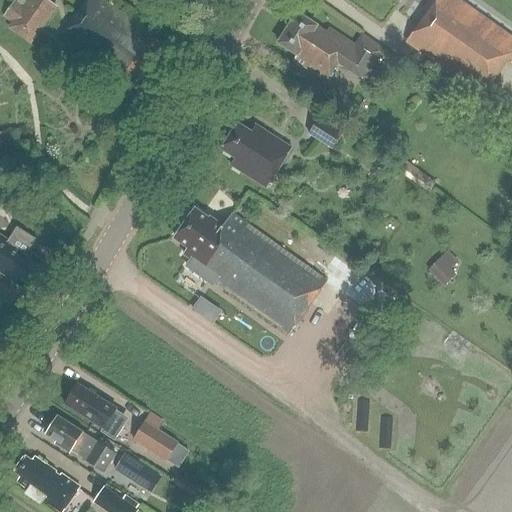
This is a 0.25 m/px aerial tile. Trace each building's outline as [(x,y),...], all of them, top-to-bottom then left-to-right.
[(31,47),(58,8),(46,0),(19,0),(17,4),(14,1),(3,18),(11,24),(7,30),(31,47)] [(162,63),(154,57),(164,44),(103,0),(88,0),(61,38),(106,71),(104,73),(112,79),(129,91),(140,76),(148,81),(162,63)] [(511,38),(456,0),(436,0),(405,45),(481,97),(511,51),(511,38)] [(362,34),(358,41),(355,44),(329,27),(326,32),(297,13),(277,44),(296,57),(293,62),(325,83),(337,64),(365,83),(380,60),(396,71),(402,62),(362,34)] [(333,151),(344,134),(319,118),(318,119),(308,135),(333,151)] [(290,149),(257,127),(254,133),(239,123),(222,150),(239,160),(235,167),(266,187),(290,149)] [(326,281),(233,212),(223,225),(211,216),(209,219),(196,209),(175,237),(188,247),(185,252),(207,269),(204,272),(288,334),(326,281)] [(29,254),(10,242),(0,235),(0,268),(13,277),(12,279),(29,290),(46,264),(29,253),(29,254)] [(449,252),(429,271),(444,287),(456,276),(451,271),(457,265),(456,264),(458,262),(449,252)] [(352,298),(365,280),(351,270),(339,288),(352,298)] [(117,409),(79,384),(76,388),(75,387),(70,394),(72,395),(65,405),(100,428),(109,414),(113,416),(117,409)] [(150,414),(145,422),(159,431),(164,424),(164,422),(151,413),(150,414)] [(74,451),(81,456),(104,471),(115,454),(59,417),(57,419),(55,418),(51,424),(53,425),(48,434),(59,441),(57,443),(72,453),(74,451)] [(179,444),(145,422),(133,441),(166,463),(179,444)] [(125,455),(115,471),(134,482),(144,466),(125,455)] [(18,482),(29,490),(26,494),(41,505),(44,500),(60,511),(63,511),(81,488),(47,464),(46,466),(36,459),(34,462),(25,456),(15,471),(22,476),(18,482)] [(102,488),(92,503),(105,511),(135,511),(137,510),(102,488)]
